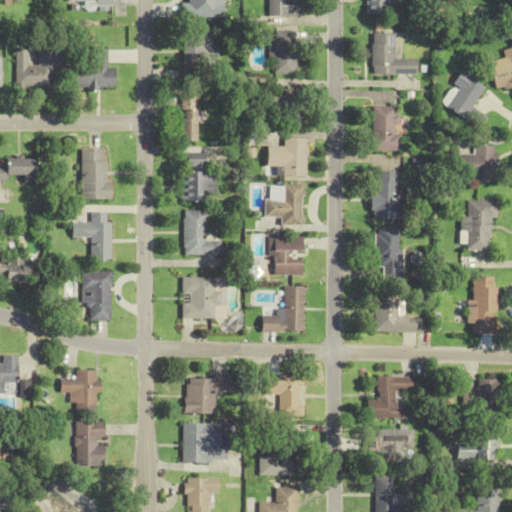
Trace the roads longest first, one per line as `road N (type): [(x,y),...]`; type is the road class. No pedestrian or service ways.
road 1 (residential): [(511,356),(145,348),(76,341),(0,315)]
road 2 (tertiary): [(142,0),(145,511)]
road 3 (residential): [(334,0),(333,511)]
road 4 (residential): [(143,122),(0,122)]
